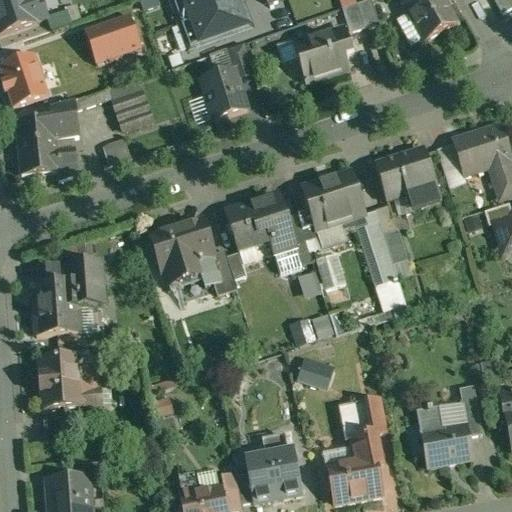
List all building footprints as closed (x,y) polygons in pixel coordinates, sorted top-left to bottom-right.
[(0,0),(0,42),(36,31),(35,28),(31,14),(28,5),(43,0),(0,0)] [(154,0),(143,0),(139,1),(144,14),(158,8),(154,0)] [(237,0),(187,0),(183,2),(191,24),(240,7),(237,0)] [(456,27),(441,0),(418,0),(404,8),(424,45),(456,27)] [(371,2),(357,7),(365,32),(379,27),(371,2)] [(240,7),(191,24),(199,47),(248,29),(240,7)] [(365,32),(357,7),(342,12),(349,36),(365,32)] [(75,8),(51,14),(56,32),(79,26),(75,8)] [(31,14),(35,28),(51,23),(46,9),(31,14)] [(96,69),(141,53),(129,19),(84,35),(96,69)] [(344,32),(294,48),(306,86),(348,73),(343,57),(351,54),(344,32)] [(243,47),(226,53),(231,68),(248,62),(243,47)] [(34,59),(0,70),(0,76),(12,112),(48,100),(34,59)] [(248,62),(231,68),(232,73),(234,73),(237,83),(253,78),(248,62)] [(232,73),(201,83),(207,104),(206,106),(210,118),(212,120),(214,124),(247,114),(237,83),(234,73),(232,73)] [(109,93),(74,105),(75,114),(111,101),(109,93)] [(144,97),(112,109),(115,117),(147,106),(144,97)] [(74,105),(50,113),(51,124),(16,128),(21,179),(57,176),(58,186),(78,180),(73,142),(78,142),(75,114),(74,105)] [(147,106),(115,117),(118,125),(150,114),(147,106)] [(150,114),(118,125),(122,136),(154,125),(150,114)] [(500,129),(452,145),(463,181),(489,172),(497,196),(511,190),(511,173),(510,166),(511,165),(500,129)] [(102,150),(108,169),(130,161),(124,143),(102,150)] [(423,154),(375,169),(386,205),(415,195),(421,213),(440,207),(423,154)] [(351,177),(302,192),(309,214),(315,234),(316,234),(363,219),(365,219),(351,177)] [(272,246),(269,247),(270,253),(272,252),(280,278),(301,271),(300,268),(297,259),(293,249),(285,222),(285,221),(278,199),(259,205),(259,206),(272,246)] [(259,206),(225,217),(238,257),(269,247),(272,246),(259,206)] [(511,217),(509,207),(484,215),(489,229),(493,228),(511,222),(511,217)] [(389,210),(376,214),(383,239),(397,235),(389,210)] [(315,234),(309,214),(297,218),(305,245),(308,255),(321,252),(316,234),(315,234)] [(375,215),(365,219),(363,219),(367,230),(364,231),(383,288),(398,284),(383,239),(376,214),(375,214),(375,215)] [(285,221),(285,222),(293,249),(305,245),(297,218),(285,221)] [(511,222),(493,228),(501,251),(511,247),(511,222)] [(202,224),(150,241),(166,290),(203,278),(198,263),(210,259),(213,258),(202,224)] [(397,235),(383,239),(398,284),(412,279),(398,234),(397,235)] [(305,245),(293,249),(297,259),(308,255),(305,245)] [(213,258),(210,259),(219,286),(213,288),(217,300),(237,293),(234,285),(227,262),(224,254),(213,258)] [(326,293),(349,288),(341,257),(319,262),(326,293)] [(245,282),(238,258),(227,262),(234,285),(245,282)] [(67,273),(58,274),(58,273),(47,274),(48,288),(32,289),(36,341),(57,339),(93,336),(91,309),(103,308),(100,266),(66,269),(67,273)] [(315,277),(298,283),(304,304),(321,298),(315,277)] [(375,292),(383,316),(405,309),(397,285),(375,292)] [(327,319),(312,324),(319,343),(334,338),(327,319)] [(309,323),(290,329),(297,350),(316,344),(309,323)] [(93,336),(57,339),(58,351),(94,349),(93,336)] [(95,359),(38,364),(40,380),(38,380),(39,397),(41,397),(43,414),(102,408),(101,394),(99,394),(95,359)] [(334,372),(305,363),(298,384),(327,393),(334,372)] [(153,387),(158,419),(175,417),(173,402),(164,403),(163,393),(182,390),(181,383),(153,387)] [(473,390),(459,393),(466,429),(467,429),(469,441),(482,439),(473,390)] [(511,394),(499,397),(501,412),(502,412),(503,417),(506,417),(507,422),(505,422),(511,457),(511,456),(511,394)] [(381,402),(338,410),(345,445),(376,439),(388,437),(381,402)] [(466,429),(444,433),(440,411),(432,412),(432,411),(427,412),(427,413),(416,415),(421,438),(426,437),(429,453),(423,454),(427,473),(473,464),(469,441),(467,429),(466,429)] [(69,420),(43,422),(45,448),(71,446),(69,420)] [(356,466),(327,471),(334,508),(382,499),(377,473),(382,471),(376,439),(351,444),(356,466)] [(293,454),(245,463),(248,479),(253,506),(253,507),(302,497),(293,454)] [(98,467),(70,469),(71,483),(87,481),(87,483),(99,483),(98,467)] [(235,479),(222,481),(228,511),(241,511),(241,508),(236,481),(235,479)] [(248,479),(236,481),(241,508),(253,506),(248,479)] [(71,483),(47,485),(49,511),(89,511),(87,483),(87,481),(71,483)] [(201,496),(196,493),(184,495),(181,500),(183,511),(224,511),(220,492),(201,496)]
